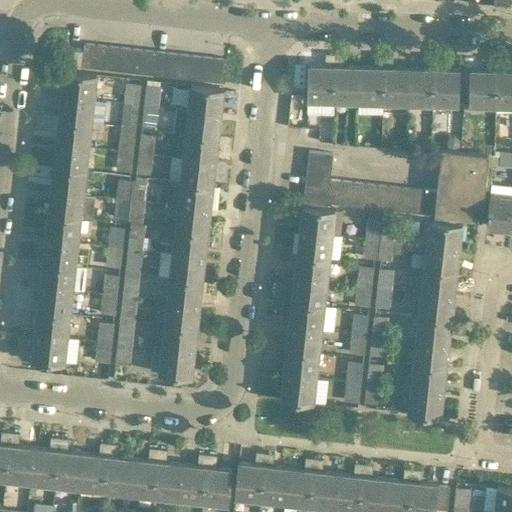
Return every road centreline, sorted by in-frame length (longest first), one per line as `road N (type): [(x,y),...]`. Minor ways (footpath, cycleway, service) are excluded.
road 1 (residential): [(0,383),(18,403),(197,426),(226,400),(246,367),(274,26)]
road 2 (residential): [(274,26),(9,5)]
road 3 (residential): [(511,31),(274,26)]
road 4 (residential): [(511,455),(484,453),(499,258),(511,259)]
